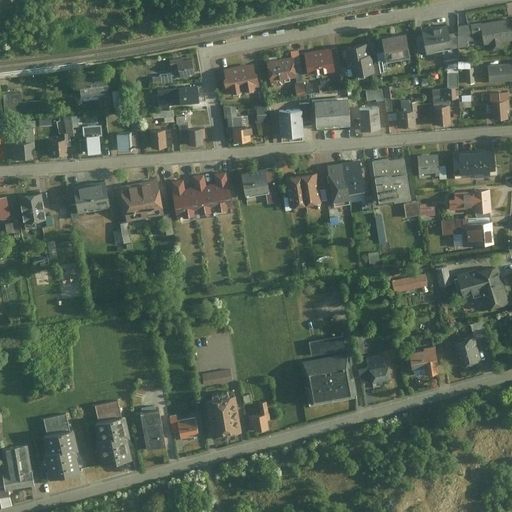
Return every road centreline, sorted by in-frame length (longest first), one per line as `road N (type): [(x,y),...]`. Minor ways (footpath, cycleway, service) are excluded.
road 1 (residential): [(21,511),(511,375)]
road 2 (residential): [(484,0),(200,54),(223,159)]
road 3 (residential): [(511,130),(223,159)]
road 4 (residential): [(223,159),(0,174)]
